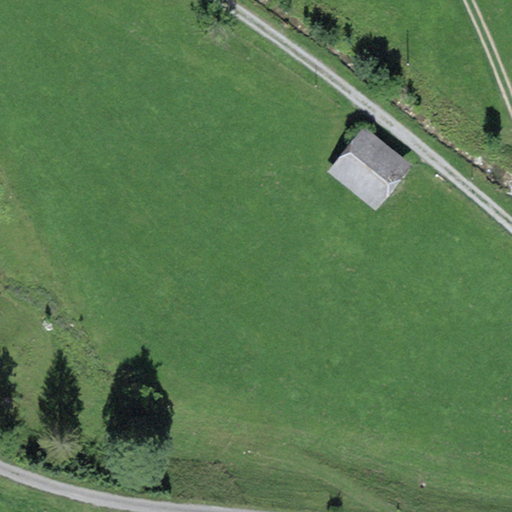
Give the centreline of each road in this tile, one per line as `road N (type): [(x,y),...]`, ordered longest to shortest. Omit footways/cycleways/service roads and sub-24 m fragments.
road 1 (track): [(220,0),(511,225)]
road 2 (residential): [(0,466),(100,500),(179,511)]
